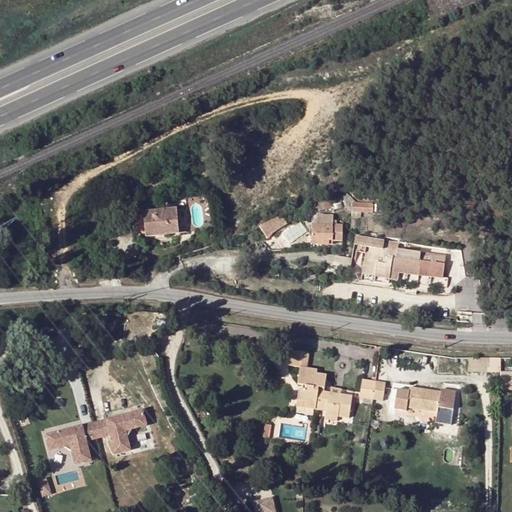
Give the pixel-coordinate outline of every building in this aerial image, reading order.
[(259,176),(253,178),(256,185),(261,183),(259,176)] [(360,201),(360,211),(380,211),(380,201),(360,201)] [(176,211),(132,215),(133,229),(144,228),(145,235),(145,239),(178,235),(176,211)] [(317,225),(312,224),(311,246),(329,246),(329,242),(342,242),(343,225),(333,225),(333,216),(317,215),(317,225)] [(285,221),(283,217),(272,221),(259,227),(261,230),(267,239),(288,225),(285,221)] [(289,233),(293,241),(310,233),(305,225),(289,233)] [(144,228),(133,229),(135,236),(145,235),(144,228)] [(408,252),(409,240),(399,240),(399,244),(383,242),(382,251),(366,249),(362,277),(390,280),(391,273),(418,277),(422,249),(414,248),(414,253),(408,252)] [(439,266),(423,264),(422,278),(438,280),(439,266)] [(298,394),(296,408),(305,409),(304,415),(312,416),(312,413),(325,415),(324,422),(335,424),(335,419),(346,420),(350,399),(339,398),(339,401),(328,400),(329,396),(324,395),(326,376),(315,375),(315,372),(307,371),(309,355),(290,352),(291,349),(281,348),(280,355),(288,356),(286,368),(297,370),(295,386),(302,388),(301,393),(298,394)] [(471,371),(504,371),(504,357),(471,357),(471,371)] [(511,388),(511,370),(503,371),(504,389),(511,388)] [(372,403),(375,387),(361,385),(358,401),(372,403)] [(383,388),(375,387),(372,403),(380,404),(383,388)] [(440,396),(406,391),(406,396),(399,394),(396,411),(408,414),(409,412),(423,414),(422,418),(436,420),(451,423),(455,399),(440,396)] [(141,413),(104,422),(108,437),(113,456),(128,452),(125,440),(130,431),(145,428),(141,413)] [(104,422),(92,425),(96,440),(108,437),(104,422)] [(96,440),(92,425),(80,428),(84,443),(96,440)] [(269,438),(271,426),(264,425),(263,437),(269,438)] [(80,428),(44,437),(48,452),(62,449),(70,453),(73,466),(89,462),(84,443),(80,428)] [(276,511),(273,500),(256,504),(258,511),(276,511)]
